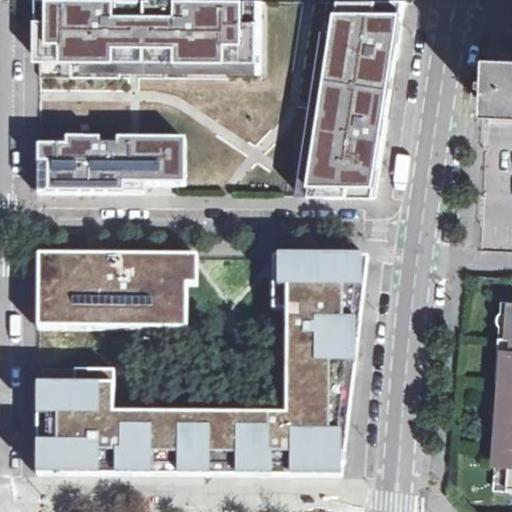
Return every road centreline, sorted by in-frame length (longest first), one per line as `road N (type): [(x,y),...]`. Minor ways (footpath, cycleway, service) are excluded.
road 1 (unclassified): [(0,215),(421,215)]
road 2 (tertiary): [(395,511),(421,215)]
road 3 (tertiary): [(421,215),(454,0)]
road 4 (residential): [(2,0),(0,191)]
